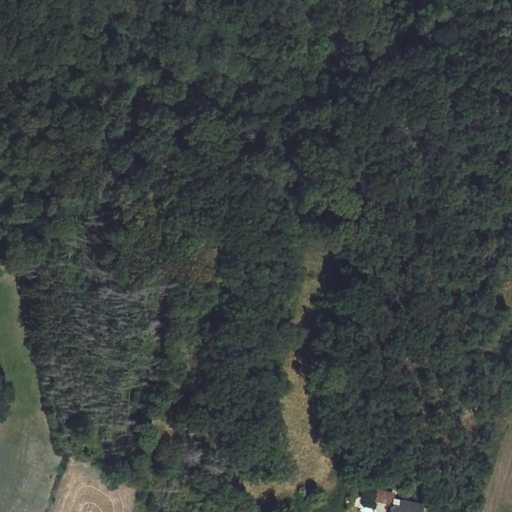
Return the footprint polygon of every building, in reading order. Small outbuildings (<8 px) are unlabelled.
[(344,382),(336,379),(332,390),(340,393),(344,382)] [(406,469),(397,472),(400,481),(408,478),(406,469)] [(374,490),(361,487),(359,496),(372,498),(373,495),(374,491),(374,490)] [(385,497),(383,497),(381,505),(389,506),(390,499),(385,497)] [(390,499),(389,506),(387,511),(433,511),(421,505),(420,505),(390,499)]
